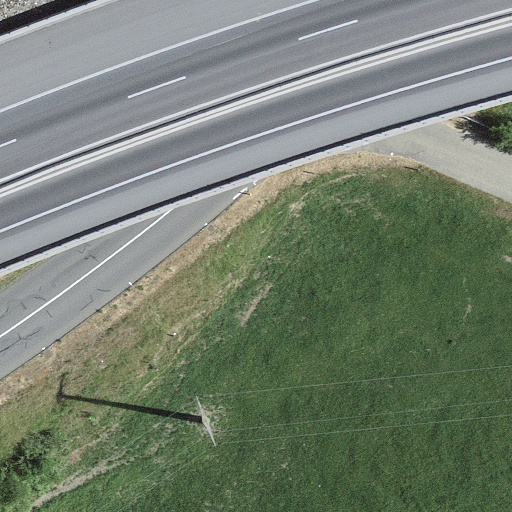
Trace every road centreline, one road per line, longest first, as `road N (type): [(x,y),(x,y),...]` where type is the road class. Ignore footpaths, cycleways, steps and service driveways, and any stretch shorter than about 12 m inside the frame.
road 1 (trunk): [(0,214),(173,147),(511,40)]
road 2 (secondary): [(0,337),(168,211),(398,0)]
road 3 (trunk): [(431,0),(156,87),(0,147)]
